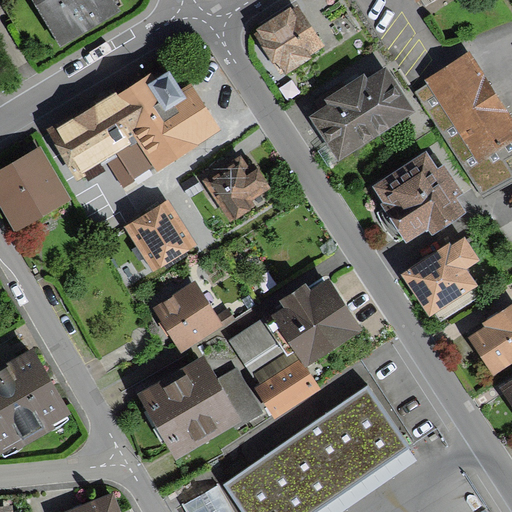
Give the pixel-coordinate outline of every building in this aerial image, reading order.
[(121,13),(112,0),(29,0),(60,50),(121,13)] [(309,61),(306,57),(322,46),(297,8),(291,11),(289,8),(255,31),(257,34),(250,39),(275,77),(283,72),(286,76),(309,61)] [(511,157),(511,117),(469,52),(424,81),(427,85),(415,92),(467,171),(471,180),(474,178),(503,162),(511,157)] [(363,75),(343,89),(377,139),(415,114),(385,69),(367,80),(363,75)] [(151,75),(117,96),(144,139),(136,144),(152,169),(157,176),(221,134),(190,86),(180,92),(168,74),(156,82),(151,75)] [(116,157),(136,144),(144,139),(117,96),(112,89),(44,132),(77,182),(116,157)] [(377,139),(343,89),(323,102),(326,107),(309,118),(339,164),(377,139)] [(152,169),(136,144),(116,157),(132,182),(152,169)] [(73,200),(41,147),(0,171),(0,211),(14,235),(73,200)] [(394,232),(397,233),(406,248),(428,233),(432,239),(465,217),(453,199),(461,193),(442,164),(436,168),(426,153),(371,189),(381,204),(379,205),(382,211),(382,214),(383,222),(388,228),(394,232)] [(251,201),(270,190),(254,164),(248,168),(241,157),(202,182),(229,225),(256,208),(251,201)] [(511,176),(503,162),(474,178),(481,192),(511,176)] [(208,246),(175,195),(119,231),(152,282),(208,246)] [(451,248),(449,245),(401,277),(431,320),(478,288),(467,271),(480,263),(463,239),(451,248)] [(256,379),(261,386),(298,362),(305,372),(363,335),(327,281),(311,292),(306,284),(277,303),(282,311),(272,318),(275,323),(268,328),(263,319),(227,343),(253,381),(256,379)] [(181,355),(235,321),(227,308),(215,316),(194,284),(153,310),(181,355)] [(511,303),(480,325),(482,328),(466,340),(493,379),(511,366),(511,303)] [(18,453),(54,432),(51,427),(69,416),(31,351),(0,368),(0,456),(15,448),(18,453)] [(175,464),(261,413),(235,368),(215,380),(202,359),(135,398),(175,464)] [(305,372),(298,362),(261,386),(255,390),(276,421),(319,393),(305,372)] [(511,382),(499,391),(511,410),(511,382)] [(346,511),(419,462),(366,387),(225,486),(243,511),(346,511)] [(119,511),(113,495),(70,511),(119,511)]
